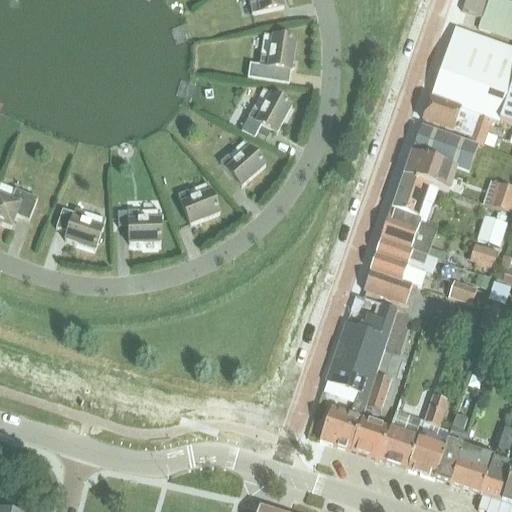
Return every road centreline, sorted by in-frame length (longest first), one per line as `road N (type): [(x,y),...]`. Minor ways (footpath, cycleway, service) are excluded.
road 1 (unclassified): [(321,0),(329,76),(313,149),(292,189),(245,240),(181,275),(138,287),(86,290),(0,264)]
road 2 (residential): [(280,472),(445,0)]
road 3 (secondary): [(280,472),(234,458),(137,465),(83,453)]
road 4 (secondary): [(401,511),(280,472)]
